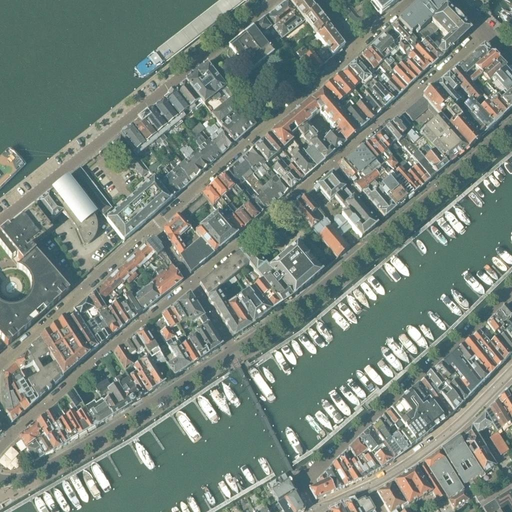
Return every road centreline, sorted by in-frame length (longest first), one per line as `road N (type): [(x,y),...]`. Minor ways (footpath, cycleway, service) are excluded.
road 1 (residential): [(0,221),(276,0)]
road 2 (residential): [(511,286),(295,482),(309,511)]
road 3 (residential): [(154,226),(357,49)]
road 4 (tertiary): [(0,476),(35,473),(230,352)]
road 5 (residential): [(191,285),(11,436)]
road 6 (residential): [(0,362),(154,226)]
road 7 (residential): [(331,164),(485,29)]
road 8 (tertiary): [(230,352),(292,312),(387,231)]
road 9 (residential): [(368,489),(451,432),(511,371)]
road 10 (tertiary): [(387,231),(511,123)]
